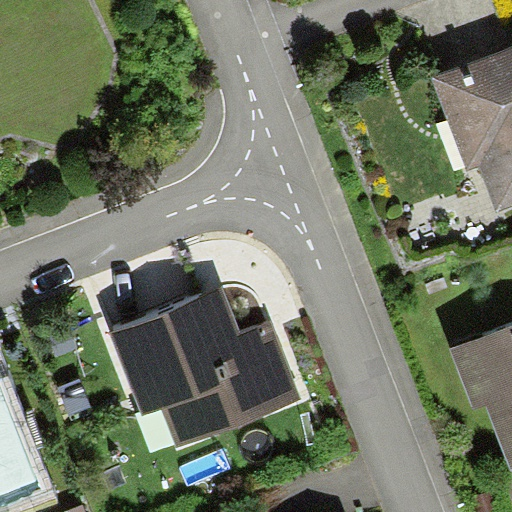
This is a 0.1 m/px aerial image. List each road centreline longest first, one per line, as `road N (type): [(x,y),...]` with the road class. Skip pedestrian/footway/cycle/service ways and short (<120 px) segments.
road 1 (residential): [(418,511),(282,171)]
road 2 (residential): [(0,277),(282,171)]
road 3 (residential): [(282,171),(215,0)]
